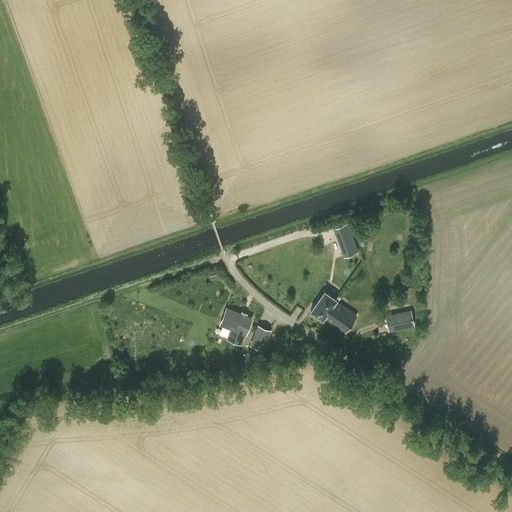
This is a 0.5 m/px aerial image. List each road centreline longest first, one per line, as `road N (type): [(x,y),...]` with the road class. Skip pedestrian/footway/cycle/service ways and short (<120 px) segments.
road 1 (unclassified): [(511,466),(264,304),(225,256)]
road 2 (track): [(226,257),(0,328)]
